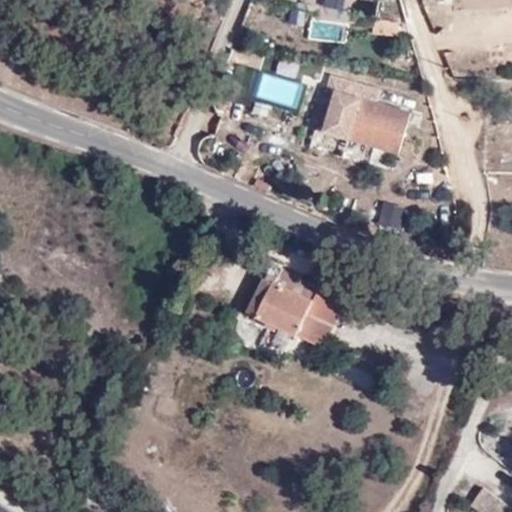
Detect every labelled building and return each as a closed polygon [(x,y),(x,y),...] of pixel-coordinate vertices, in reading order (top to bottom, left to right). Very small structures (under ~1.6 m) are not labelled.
[(380,18),(378,32),(403,37),(406,22),(380,18)] [(380,101),(383,88),(337,74),(332,90),(342,94),(330,132),(404,155),(417,113),(380,101)] [(385,201),(378,222),(401,230),(408,208),(385,201)] [(300,338),(319,346),(334,313),(328,309),(334,294),(277,266),(270,280),(261,277),(249,302),(300,338)] [(245,312),(300,338),(249,302),(245,312)] [(511,511),(511,508),(483,489),(472,506),(481,511),(511,511)]
